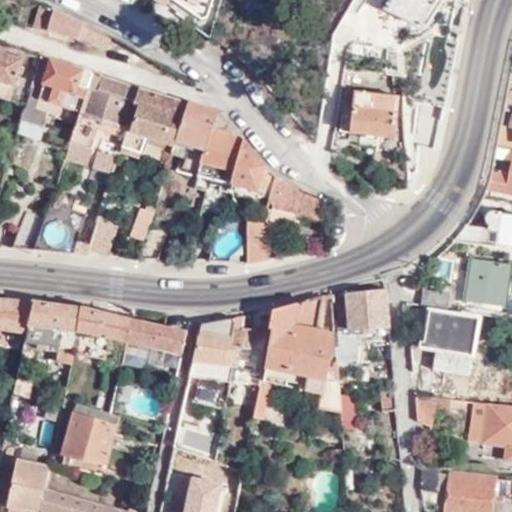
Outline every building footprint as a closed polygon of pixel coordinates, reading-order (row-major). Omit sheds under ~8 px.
[(158,0),(166,6),(169,0),(177,0),(206,20),(211,0),(158,0)] [(389,0),(385,8),(421,27),(437,0),(389,0)] [(114,37),(43,3),(32,25),(48,30),(49,28),(107,48),(114,37)] [(447,106),(459,35),(428,30),(420,71),(430,73),(424,102),(447,106)] [(0,45),(0,103),(12,107),(13,101),(27,106),(41,59),(26,58),(0,45)] [(402,67),(400,50),(389,49),(389,60),(393,61),(393,66),(402,67)] [(53,60),(41,59),(27,106),(19,134),(70,150),(93,73),(53,60)] [(140,89),(93,73),(70,150),(68,156),(94,164),(90,175),(112,182),(123,146),(140,89)] [(176,145),(189,105),(140,89),(123,146),(144,151),(149,136),(176,145)] [(401,96),(359,91),(353,132),(364,133),(362,143),(379,145),(380,135),(396,137),(401,96)] [(201,171),(220,115),(189,105),(176,145),(174,151),(187,156),(181,174),(188,176),(190,168),(201,171)] [(220,115),(201,171),(200,174),(200,175),(259,191),(266,166),(261,161),(247,142),(240,135),(227,131),(230,121),(226,117),(220,115)] [(490,177),(486,193),(511,197),(511,149),(497,146),(490,177)] [(273,208),(247,208),(247,262),(271,258),(271,225),(296,232),(301,214),(322,220),(322,200),(276,175),(270,200),(274,206),(273,208)] [(189,188),(187,209),(202,211),(205,190),(189,188)] [(146,238),(159,200),(152,198),(148,208),(145,207),(136,234),(146,238)] [(39,249),(78,253),(82,240),(90,214),(54,202),(50,215),(39,249)] [(14,247),(39,249),(50,215),(27,211),(14,247)] [(465,226),(455,239),(511,248),(511,214),(504,213),(502,226),(487,225),(465,226)] [(92,244),(91,248),(107,253),(118,221),(101,217),(92,244)] [(143,257),(161,259),(168,231),(152,230),(143,257)] [(78,253),(89,254),(91,248),(92,244),(82,240),(78,253)] [(511,266),(471,259),(465,300),(505,306),(511,266)] [(390,327),(387,298),(387,289),(348,294),(349,316),(343,317),(345,331),(390,327)] [(424,305),(448,309),(450,294),(426,290),(424,305)] [(318,331),(324,297),(274,312),(270,331),(276,333),(265,383),(322,393),(320,408),(343,413),(342,405),(341,395),(338,362),(337,349),(336,336),(318,331)] [(35,303),(0,300),(0,335),(27,338),(35,303)] [(85,308),(35,303),(27,338),(18,378),(30,380),(40,350),(61,354),(58,363),(72,367),(73,356),(85,308)] [(133,319),(85,308),(73,356),(106,362),(110,336),(129,340),(133,319)] [(480,319),(431,311),(429,326),(422,325),(419,347),(459,352),(458,362),(472,364),(480,319)] [(270,331),(274,312),(255,316),(252,332),(241,330),(229,388),(258,393),(259,390),(270,331)] [(143,321),(133,319),(129,340),(136,342),(143,321)] [(203,325),(190,381),(229,388),(241,330),(235,329),(237,319),(203,325)] [(152,346),(156,346),(161,326),(143,321),(136,342),(152,346)] [(166,349),(184,353),(189,332),(161,326),(156,346),(166,349)] [(153,362),(162,365),(163,362),(166,349),(156,346),(153,362)] [(359,348),(337,349),(338,362),(359,361),(359,348)] [(163,362),(181,366),(184,353),(166,349),(163,362)] [(258,393),(253,423),(261,425),(267,392),(259,390),(258,393)] [(397,412),(395,391),(381,392),(382,413),(397,412)] [(212,405),(225,408),(227,399),(196,392),(193,404),(212,408),(212,405)] [(341,395),(342,405),(354,404),(354,395),(341,395)] [(463,411),(464,401),(416,396),(419,422),(434,427),(437,408),(463,411)] [(121,415),(66,398),(65,404),(118,426),(121,415)] [(511,406),(471,401),(468,440),(508,446),(506,460),(502,460),(501,470),(511,471),(511,465),(511,464),(511,406)] [(65,404),(63,411),(59,427),(70,430),(64,451),(66,452),(64,462),(102,474),(103,471),(115,474),(117,471),(104,467),(118,426),(65,404)] [(176,449),(171,471),(207,484),(205,495),(236,507),(242,475),(223,468),(214,464),(176,449)] [(34,511),(40,511),(46,490),(53,454),(50,453),(46,465),(19,460),(17,472),(12,491),(8,505),(11,506),(34,511)] [(216,453),(214,464),(223,468),(226,457),(216,453)] [(440,493),(442,468),(423,466),(421,492),(440,493)] [(1,468),(0,475),(0,488),(12,491),(17,472),(1,468)] [(511,483),(451,475),(447,511),(502,511),(504,501),(511,501),(511,483)] [(136,511),(46,490),(40,511),(136,511)]
